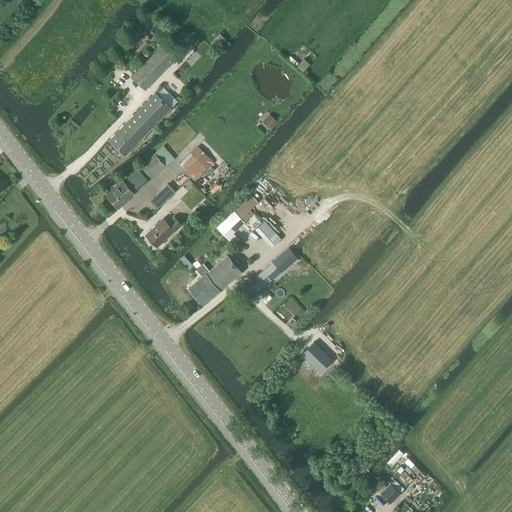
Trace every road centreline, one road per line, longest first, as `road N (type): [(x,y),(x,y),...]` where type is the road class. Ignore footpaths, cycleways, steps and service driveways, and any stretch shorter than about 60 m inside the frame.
road 1 (tertiary): [(299,511),(0,130)]
road 2 (track): [(29,370),(121,285)]
